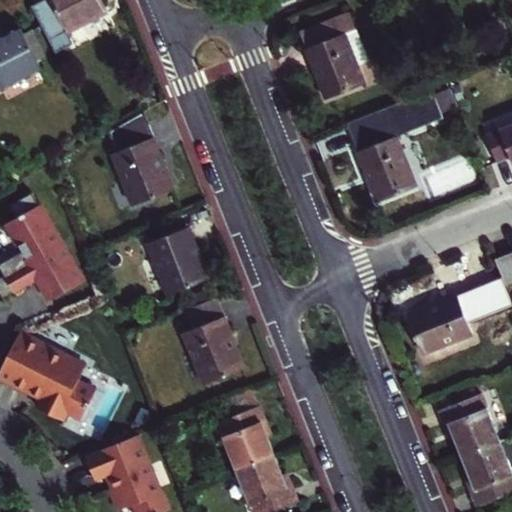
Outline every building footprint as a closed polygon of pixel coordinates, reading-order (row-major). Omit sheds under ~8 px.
[(101,0),(47,0),(31,9),(54,54),(73,43),(69,35),(108,14),(101,0)] [(301,32),(308,49),(357,29),(350,11),(301,32)] [(372,66),(357,29),(308,49),(310,54),(328,99),(366,85),(361,70),(372,66)] [(0,101),(45,77),(24,37),(0,49),(0,101)] [(434,90),(349,124),(380,202),(418,187),(398,136),(445,117),(434,90)] [(147,112),(121,126),(130,148),(116,154),(136,206),(169,192),(177,189),(156,135),(147,112)] [(511,159),(511,121),(485,133),(495,159),(510,153),(511,159)] [(34,192),(11,206),(18,218),(8,224),(24,251),(0,265),(0,266),(6,276),(15,293),(33,282),(32,280),(39,276),(40,275),(43,276),(56,299),(85,282),(34,192)] [(192,227),(151,243),(171,295),(212,278),(192,227)] [(495,259),(506,287),(511,284),(511,258),(510,254),(495,259)] [(33,282),(40,278),(53,300),(56,299),(43,276),(40,275),(39,276),(32,280),(33,282)] [(6,276),(0,279),(0,291),(4,299),(15,293),(6,276)] [(459,297),(410,317),(425,354),(474,334),(459,297)] [(220,298),(187,311),(194,328),(185,331),(206,384),(248,367),(220,298)] [(45,347),(19,334),(0,371),(0,376),(27,390),(29,386),(44,394),(37,407),(62,419),(65,412),(81,420),(96,390),(78,381),(85,367),(67,358),(69,354),(47,343),(45,347)] [(237,418),(262,409),(254,388),(228,398),(237,418)] [(464,457),(501,443),(483,395),(441,412),(450,435),(455,433),(464,457)] [(241,471),(277,456),(267,432),(272,430),(264,408),(262,409),(237,418),(222,424),(241,471)] [(140,434),(89,454),(99,480),(108,476),(113,474),(117,485),(113,487),(121,509),(139,502),(142,511),(162,511),(170,509),(140,434)] [(511,470),(501,443),(464,457),(474,482),(469,484),(478,507),(511,493),(511,470)] [(256,511),(278,511),(301,503),(292,479),(287,481),(277,456),(241,471),(256,511)] [(113,474),(108,476),(113,487),(117,485),(113,474)]
